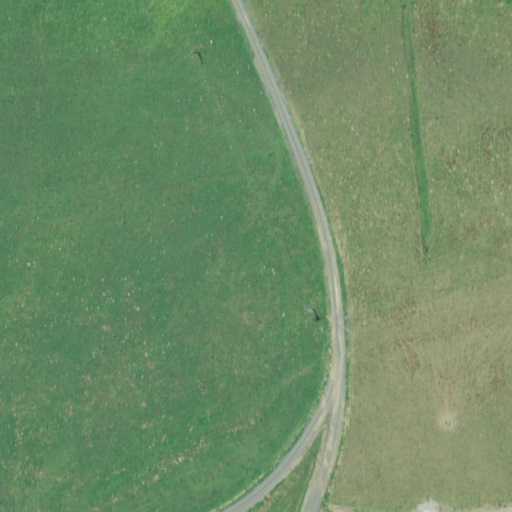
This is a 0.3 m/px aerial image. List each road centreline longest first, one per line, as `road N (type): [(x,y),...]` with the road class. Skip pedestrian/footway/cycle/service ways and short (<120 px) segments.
road 1 (track): [(231,0),(295,161),(332,286),(330,378),(319,401)]
road 2 (track): [(319,401),(264,472),(207,511)]
